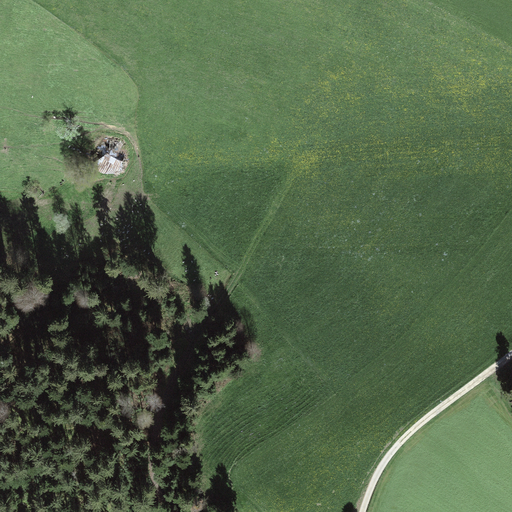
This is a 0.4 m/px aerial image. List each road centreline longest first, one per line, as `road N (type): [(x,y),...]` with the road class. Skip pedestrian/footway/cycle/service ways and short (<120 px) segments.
road 1 (track): [(511,354),(405,436),(378,471),(362,511)]
road 2 (track): [(0,343),(24,322),(90,227),(110,183)]
